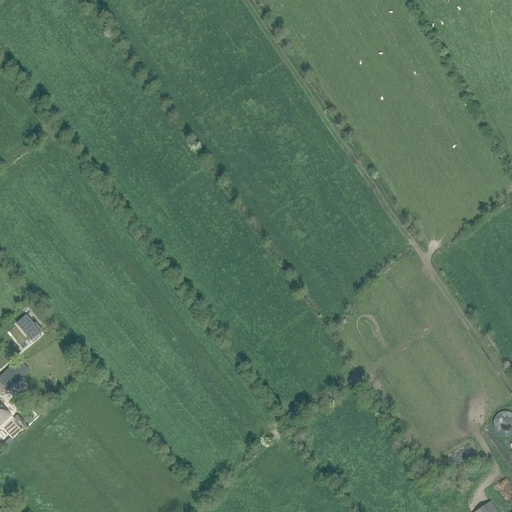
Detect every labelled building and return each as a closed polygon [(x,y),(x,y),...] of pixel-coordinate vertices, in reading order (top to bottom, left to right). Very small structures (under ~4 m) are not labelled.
[(0,384),(8,392),(29,371),(17,359),(0,375),(0,384)] [(0,425),(11,416),(0,404),(0,425)] [(16,415),(13,418),(23,430),(27,427),(16,415)] [(435,486),(429,489),(432,495),(438,492),(435,486)] [(497,511),(490,502),(474,511),(497,511)]
